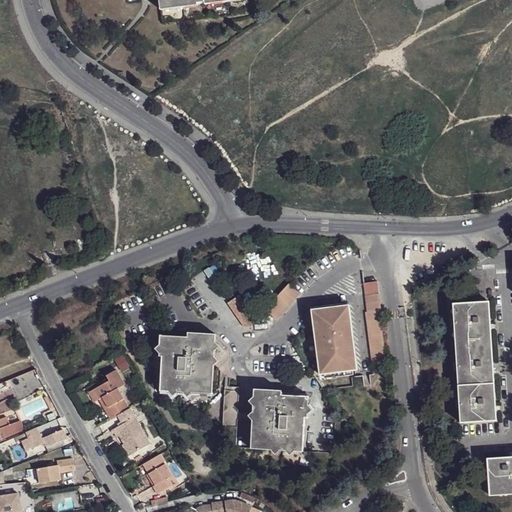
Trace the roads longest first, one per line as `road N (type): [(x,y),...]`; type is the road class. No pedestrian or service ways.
road 1 (residential): [(239,225),(184,149),(57,58),(31,0)]
road 2 (tertiary): [(17,305),(239,225)]
road 3 (residential): [(17,305),(122,511)]
road 4 (unknown): [(246,345),(246,374),(318,395),(319,449)]
road 5 (tertiary): [(239,225),(386,227)]
road 6 (residential): [(396,319),(409,454)]
road 7 (tertiary): [(386,227),(464,230),(511,214)]
